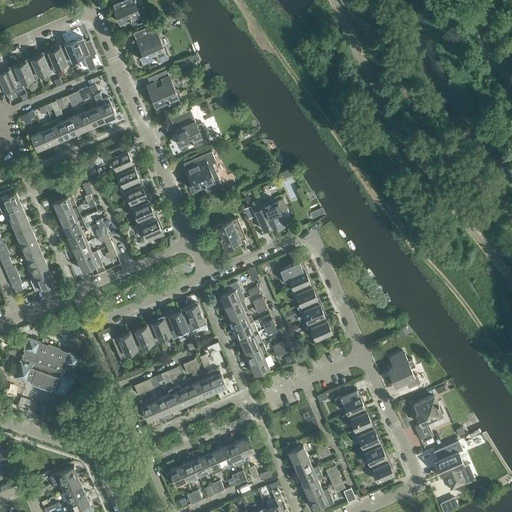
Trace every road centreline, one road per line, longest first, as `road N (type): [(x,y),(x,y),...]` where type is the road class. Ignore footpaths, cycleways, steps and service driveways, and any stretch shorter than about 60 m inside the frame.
road 1 (residential): [(194,242),(92,12),(0,51)]
road 2 (residential): [(366,357),(305,235),(209,276)]
road 3 (residential): [(74,294),(167,511)]
road 4 (residential): [(359,511),(414,478),(366,357)]
road 5 (residential): [(0,418),(92,451),(124,511)]
road 6 (residential): [(74,294),(194,242)]
